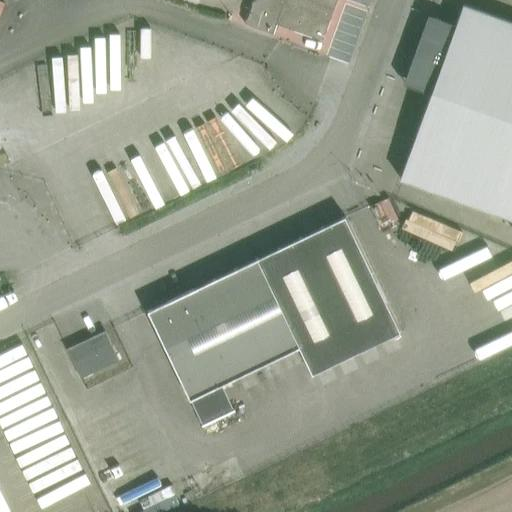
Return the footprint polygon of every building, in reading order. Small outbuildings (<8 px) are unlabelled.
[(273,34),(277,24),(323,41),(337,0),(255,0),(252,2),(245,23),(273,34)] [(511,22),(464,5),(456,27),(431,18),(408,82),(433,91),(401,178),(511,218),(511,22)] [(445,246),(459,205),(407,187),(393,228),(445,246)] [(361,207),(374,228),(390,218),(377,197),(361,207)] [(401,332),(346,216),(148,311),(191,400),(300,347),(313,374),(401,332)] [(105,331),(67,349),(81,378),(119,360),(105,331)]
